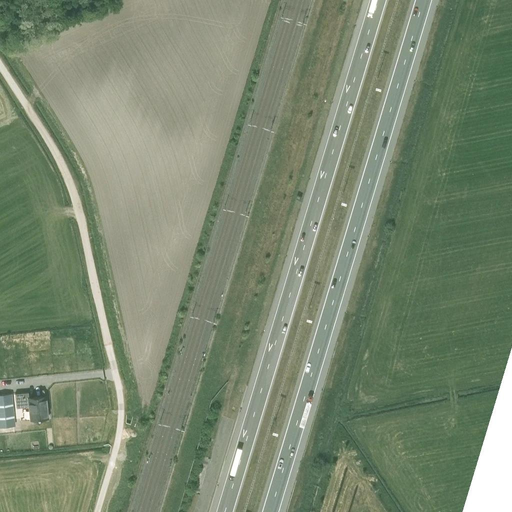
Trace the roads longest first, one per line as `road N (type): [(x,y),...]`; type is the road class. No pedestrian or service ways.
road 1 (motorway): [(266,511),(422,0)]
road 2 (motorway): [(380,0),(228,511)]
road 3 (track): [(108,346),(68,177),(0,55)]
road 4 (unclassified): [(97,511),(119,437),(108,346)]
